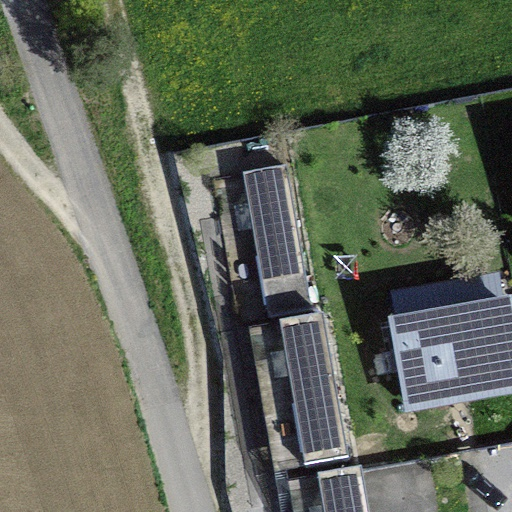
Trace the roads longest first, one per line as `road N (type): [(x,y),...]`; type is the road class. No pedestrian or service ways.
road 1 (track): [(187,486),(201,423),(197,350),(111,0)]
road 2 (residential): [(193,511),(100,236)]
road 3 (track): [(0,142),(51,202),(100,236)]
road 4 (track): [(116,281),(0,209)]
